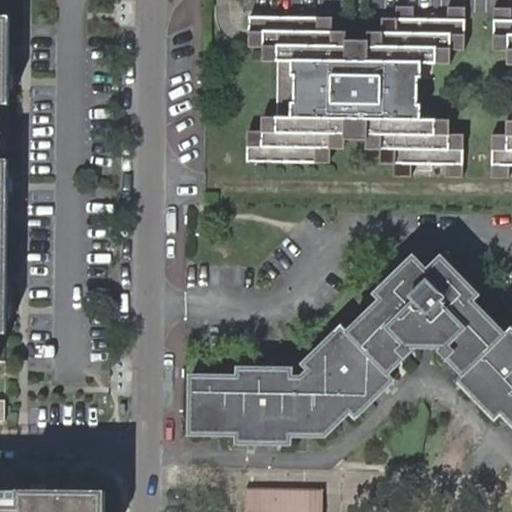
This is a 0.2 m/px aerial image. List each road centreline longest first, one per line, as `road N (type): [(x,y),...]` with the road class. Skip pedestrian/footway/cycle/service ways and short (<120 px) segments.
road 1 (residential): [(147,442),(149,0)]
road 2 (residential): [(147,442),(0,440)]
